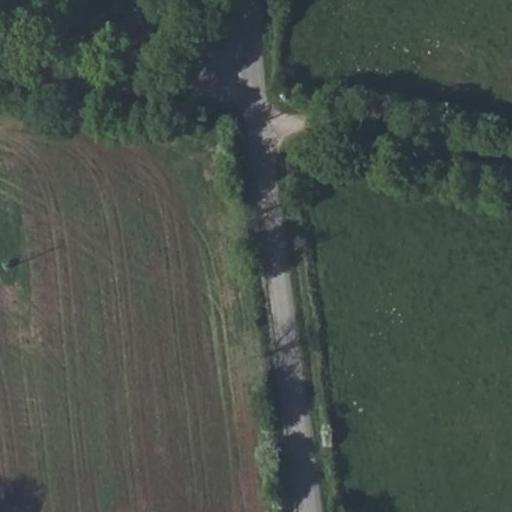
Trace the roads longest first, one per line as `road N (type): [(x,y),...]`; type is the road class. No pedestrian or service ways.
road 1 (unclassified): [(310,511),(247,0)]
road 2 (track): [(255,109),(0,68)]
road 3 (track): [(258,127),(340,128),(511,165)]
